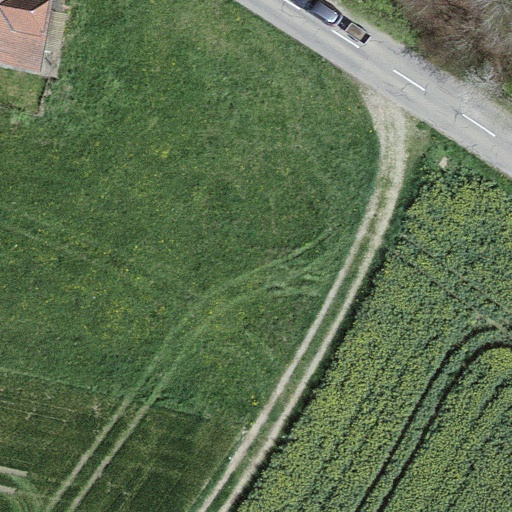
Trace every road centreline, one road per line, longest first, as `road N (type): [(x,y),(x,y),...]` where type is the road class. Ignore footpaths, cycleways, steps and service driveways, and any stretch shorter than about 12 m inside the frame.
road 1 (track): [(200,511),(310,359),(392,202),(393,58)]
road 2 (tertiary): [(299,0),(511,132)]
